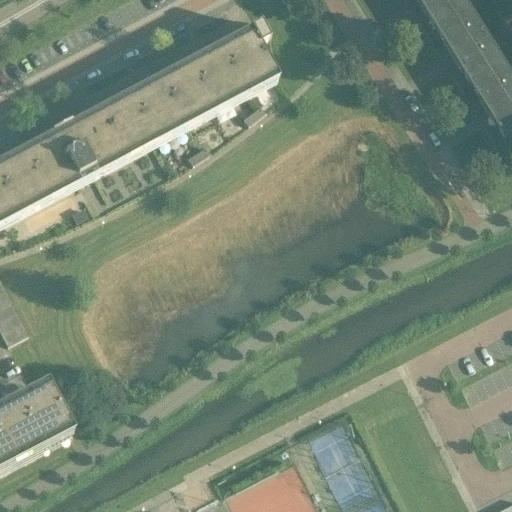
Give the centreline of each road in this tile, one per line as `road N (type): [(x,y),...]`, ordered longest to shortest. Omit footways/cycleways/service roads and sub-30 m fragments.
road 1 (residential): [(459,198),(338,0)]
road 2 (residential): [(0,106),(198,0)]
